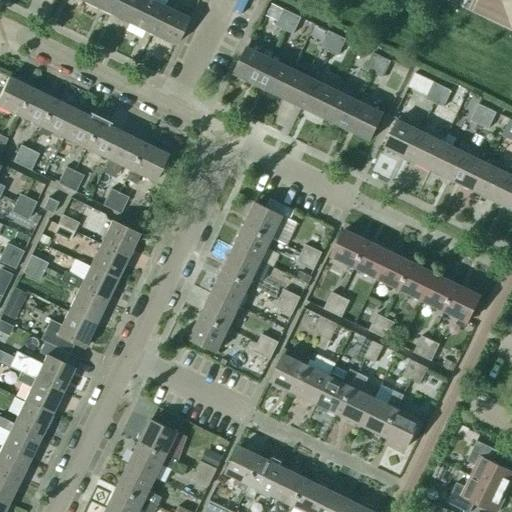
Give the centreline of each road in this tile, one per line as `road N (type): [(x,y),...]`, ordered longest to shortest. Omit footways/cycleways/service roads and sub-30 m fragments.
road 1 (residential): [(130,359),(233,143)]
road 2 (residential): [(171,117),(0,36)]
road 3 (residential): [(387,217),(233,143)]
road 4 (residential): [(54,511),(130,359)]
road 5 (residential): [(171,117),(232,0)]
road 6 (residential): [(249,415),(130,359)]
